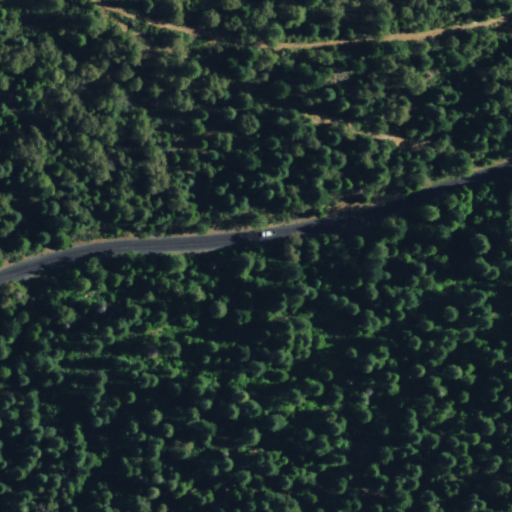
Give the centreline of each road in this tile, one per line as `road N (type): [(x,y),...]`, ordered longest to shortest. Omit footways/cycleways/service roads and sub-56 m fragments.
road 1 (residential): [(0,274),(79,247),(329,223),(511,167)]
road 2 (track): [(511,49),(274,68),(169,52),(108,0)]
